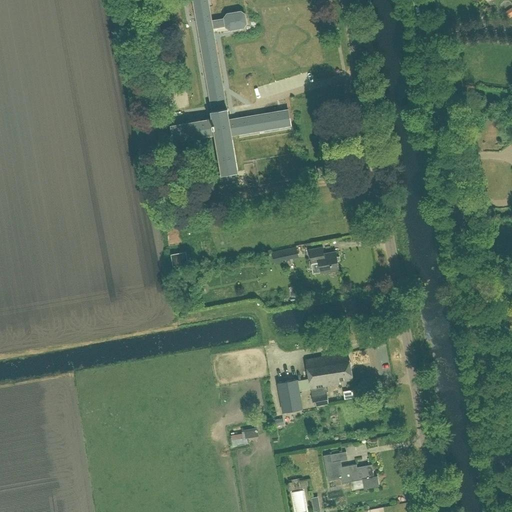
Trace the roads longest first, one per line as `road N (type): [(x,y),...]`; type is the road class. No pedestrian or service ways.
road 1 (unclassified): [(436,511),(345,0)]
road 2 (tertiary): [(507,511),(419,0)]
